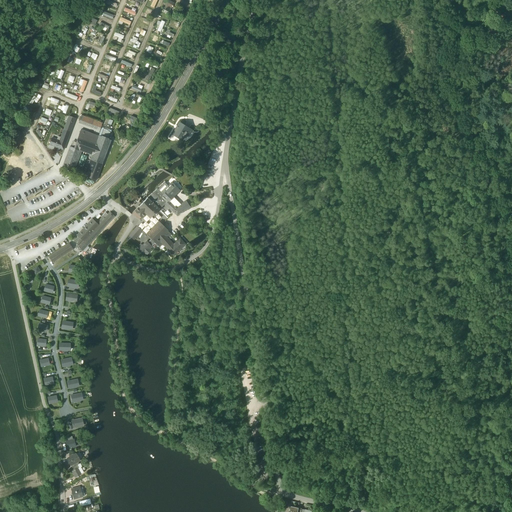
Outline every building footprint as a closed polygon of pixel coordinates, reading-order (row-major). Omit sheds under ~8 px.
[(113,19),(116,11),(111,9),(107,17),(113,19)] [(130,25),(131,21),(121,17),(119,20),(130,25)] [(157,30),(161,32),(165,21),(161,20),(157,30)] [(100,21),(99,24),(103,26),(102,29),(106,31),(109,26),(100,21)] [(168,25),(177,29),(179,25),(170,21),(168,25)] [(171,35),(173,37),(174,34),(169,32),(170,30),(167,28),(165,32),(168,34),(166,37),(170,38),(171,35)] [(121,42),(124,35),(115,32),(114,35),(119,37),(117,41),(121,42)] [(140,42),(137,41),(138,38),(131,36),(130,44),(139,46),(140,42)] [(89,71),(92,68),(85,62),(82,65),(89,71)] [(149,82),(155,69),(150,66),(144,80),(149,82)] [(100,95),(101,92),(98,91),(100,85),(94,84),(91,92),(100,95)] [(80,94),(81,95),(82,93),(75,90),(72,95),(78,98),(80,94)] [(37,103),(39,99),(34,95),(29,102),(32,104),(34,101),(37,103)] [(85,108),(88,110),(89,107),(93,109),(96,103),(89,100),(85,108)] [(63,105),(61,109),(63,110),(63,112),(66,113),(69,105),(66,104),(65,106),(63,105)] [(69,116),(61,137),(59,143),(65,145),(75,119),(69,116)] [(102,123),(86,117),(84,122),(79,120),(78,123),(100,131),(102,123)] [(110,128),(113,120),(106,117),(103,125),(110,128)] [(172,134),(182,140),(185,135),(188,136),(192,130),(179,123),(172,134)] [(101,129),(99,136),(107,139),(110,132),(101,129)] [(87,153),(92,155),(99,136),(81,130),(74,148),(80,150),(81,149),(88,152),(87,153)] [(63,150),(65,145),(59,143),(61,137),(58,136),(57,140),(52,138),(49,144),(63,150)] [(92,155),(104,159),(111,140),(107,139),(99,136),(92,155)] [(74,167),(80,150),(74,148),(70,146),(62,168),(72,172),(74,167)] [(101,166),(104,159),(92,155),(89,162),(91,163),(101,167),(101,166)] [(84,176),(96,180),(101,167),(91,163),(89,162),(86,172),(84,176)] [(172,183),(168,186),(165,183),(158,190),(168,200),(169,201),(173,197),(176,195),(175,194),(179,191),(172,183)] [(159,209),(165,204),(168,200),(158,190),(157,189),(148,198),(159,209)] [(181,204),(173,197),(169,201),(170,203),(176,208),(178,206),(181,204)] [(150,218),(159,209),(148,198),(139,207),(146,214),(150,218)] [(178,206),(182,212),(185,210),(190,207),(186,201),(181,204),(178,206)] [(176,208),(170,203),(167,206),(171,210),(177,216),(182,212),(178,206),(176,208)] [(142,218),(146,214),(139,207),(135,211),(142,218)] [(87,237),(92,241),(114,217),(110,212),(108,215),(105,218),(98,225),(87,237)] [(96,219),(94,221),(98,225),(105,218),(103,216),(98,221),(96,219)] [(77,235),(79,237),(81,238),(82,239),(83,241),(87,237),(98,225),(94,221),(92,219),(77,235)] [(152,239),(155,242),(167,231),(167,230),(160,223),(148,236),(152,239)] [(131,234),(134,237),(141,230),(138,227),(131,234)] [(167,231),(155,242),(156,243),(160,247),(162,244),(168,238),(171,235),(167,231)] [(80,248),(83,251),(87,246),(92,241),(87,237),(83,241),(82,239),(81,238),(80,239),(81,240),(77,244),(78,245),(79,246),(78,247),(79,248),(79,249),(80,248)] [(162,244),(173,256),(185,245),(180,239),(174,245),(168,238),(162,244)] [(150,249),(156,243),(155,242),(152,239),(148,243),(147,242),(143,246),(141,244),(137,249),(143,255),(145,254),(147,256),(151,251),(150,249)] [(48,257),(52,263),(64,255),(72,249),(72,248),(69,244),(58,251),(48,257)] [(40,271),(37,266),(32,269),(35,274),(40,271)] [(78,281),(68,280),(67,286),(72,287),(75,288),(75,287),(77,288),(77,284),(78,285),(78,281)] [(77,295),(67,293),(66,300),(70,301),(73,302),(73,301),(75,302),(76,298),(76,299),(77,295)] [(73,323),(63,321),(62,328),(66,328),(66,329),(69,329),(71,329),(71,326),(72,326),(73,323)] [(71,358),(61,360),(62,366),(66,366),(67,366),(70,365),(72,364),(71,361),(72,361),(71,358)] [(77,380),(67,382),(69,388),(73,387),(73,388),(76,387),(76,386),(78,386),(77,383),(78,383),(77,380)] [(81,393),(71,395),(73,402),(77,401),(80,401),(80,400),(82,400),(81,397),(82,397),(81,393)] [(82,418),(72,420),(73,427),(77,426),(77,427),(80,426),(80,425),(82,425),(82,422),(82,418)] [(65,441),(67,448),(75,446),(74,439),(72,439),(68,440),(65,441)] [(70,465),(71,465),(76,462),(79,460),(77,461),(74,455),(76,454),(76,453),(67,458),(67,459),(71,465),(70,465)] [(75,477),(80,474),(77,469),(72,472),(74,474),(75,477)] [(86,480),(90,480),(91,486),(98,485),(96,474),(86,476),(86,480)] [(74,499),(81,497),(78,488),(72,490),(74,499)] [(90,503),(93,509),(100,507),(97,501),(90,503)]
